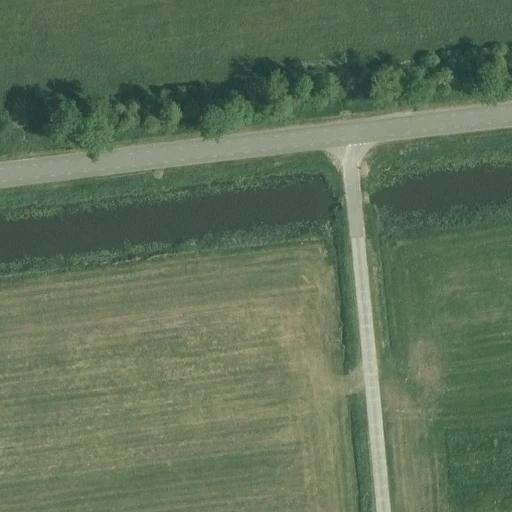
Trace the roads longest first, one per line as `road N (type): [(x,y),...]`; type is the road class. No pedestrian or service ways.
road 1 (unclassified): [(347,132),(383,511)]
road 2 (tertiary): [(0,174),(347,132)]
road 3 (tertiary): [(347,132),(511,113)]
